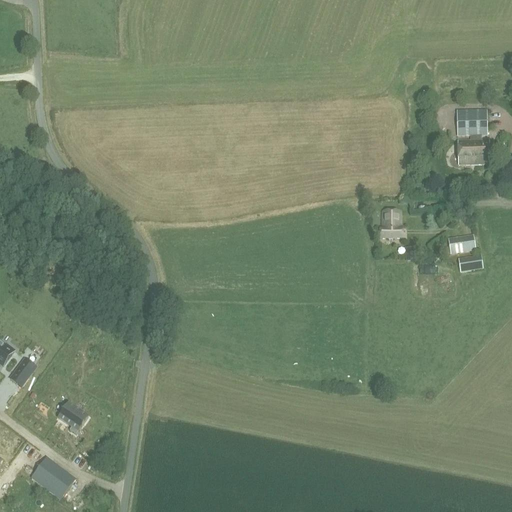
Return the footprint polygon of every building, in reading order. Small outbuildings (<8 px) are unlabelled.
[(482,142),(482,137),(488,137),(487,112),(458,112),(458,137),(471,137),(471,142),(458,142),(459,166),(490,166),(490,142),(482,142)] [(402,230),(402,213),(383,212),(382,230),(380,230),(380,240),(404,240),(404,230),(402,230)] [(476,252),(474,238),(449,241),(450,248),(445,248),(446,256),(476,252)] [(461,273),(484,270),(482,257),(459,260),(461,273)] [(0,340),(0,362),(1,363),(12,348),(5,343),(5,344),(0,340)] [(27,359),(12,379),(23,387),(38,367),(27,359)] [(25,423),(44,437),(45,436),(51,427),(36,416),(32,415),(33,413),(18,402),(22,396),(24,389),(17,398),(6,390),(0,388),(0,405),(1,407),(24,423),(25,423)] [(79,433),(89,418),(69,405),(59,419),(72,428),(70,432),(76,436),(79,433)] [(44,439),(84,464),(90,453),(50,429),(44,439)] [(0,448),(13,459),(22,449),(1,433),(0,434),(0,448)] [(75,481),(47,459),(32,480),(60,501),(75,481)]
